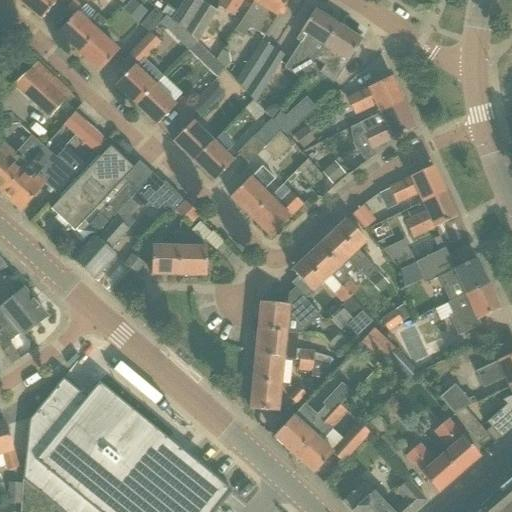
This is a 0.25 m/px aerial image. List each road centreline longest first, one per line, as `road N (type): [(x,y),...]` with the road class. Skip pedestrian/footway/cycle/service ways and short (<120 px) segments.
road 1 (residential): [(279,268),(0,4)]
road 2 (tertiary): [(314,511),(92,315)]
road 3 (residential): [(279,268),(432,148),(493,132)]
road 4 (residential): [(475,83),(348,0)]
road 5 (tertiary): [(92,315),(0,229)]
